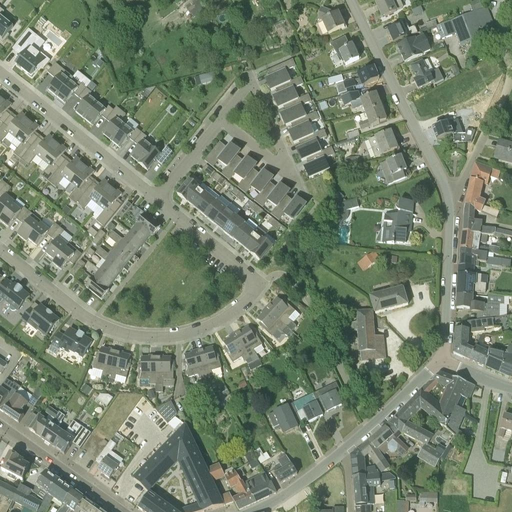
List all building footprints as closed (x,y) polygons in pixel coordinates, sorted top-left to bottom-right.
[(191,17),(204,8),(198,0),(194,0),(184,7),(191,17)] [(403,9),(398,0),(386,0),(376,5),(380,12),(382,11),(385,17),(396,12),(403,9)] [(479,0),(470,3),(473,11),(483,8),(480,0),(479,0)] [(0,8),(0,41),(3,44),(9,36),(9,35),(8,36),(8,35),(13,27),(1,17),(4,12),(0,8)] [(487,8),(437,27),(442,40),(456,35),(461,47),(475,41),(476,44),(493,37),(491,30),(490,29),(494,28),(487,8)] [(331,17),(330,15),(331,13),(322,9),(318,19),(322,21),(329,35),(344,28),(338,14),(331,17)] [(428,30),(437,27),(435,21),(425,24),(428,30)] [(394,44),(407,38),(417,33),(415,27),(409,29),(406,23),(388,31),(394,44)] [(29,30),(15,47),(25,54),(22,58),(16,65),(32,77),(40,67),(44,69),(50,61),(38,52),(29,44),(35,36),(29,30)] [(430,51),(424,37),(416,40),(415,39),(397,47),(405,64),(423,55),(422,55),(430,51)] [(349,47),(345,38),(331,45),(337,53),(339,52),(344,62),(346,66),(359,60),(352,45),(349,47)] [(291,83),(290,83),(285,72),(296,67),(293,60),(267,72),(270,78),(266,80),(271,92),(276,90),(291,83)] [(434,72),(428,61),(423,63),(422,63),(412,68),(418,80),(414,82),(418,89),(432,82),(434,86),(444,81),(438,70),(434,72)] [(48,91),(57,98),(73,78),(55,64),(48,74),(56,80),(48,91)] [(459,73),(457,67),(451,70),(454,75),(459,73)] [(379,79),(374,68),(358,76),(360,80),(363,86),(363,87),(379,79)] [(79,72),(75,78),(88,89),(93,83),(79,72)] [(217,81),(214,73),(200,77),(202,85),(217,81)] [(342,82),(341,77),(327,80),(329,86),(342,82)] [(57,98),(65,105),(74,94),(79,98),(79,99),(86,89),(73,78),(57,98)] [(301,78),(290,83),(291,83),(276,90),(278,96),(273,98),(279,110),(283,108),(298,101),(298,100),(293,90),(304,85),(301,78)] [(343,84),(336,86),(338,95),(347,93),(347,94),(355,92),(354,88),(355,88),(363,86),(360,80),(343,84)] [(146,100),(155,88),(145,90),(140,96),(146,100)] [(92,93),(86,89),(79,99),(84,103),(76,113),(84,120),(97,104),(89,97),(92,93)] [(358,93),(341,97),(345,107),(351,105),(353,110),(363,107),(366,114),(381,108),(376,95),(369,98),(369,97),(361,100),(358,93)] [(283,108),(286,113),(281,115),(286,127),(291,125),(306,119),(306,118),(301,107),(311,103),(308,96),(298,100),(298,101),(283,108)] [(5,103),(1,100),(0,101),(0,129),(13,114),(12,114),(11,116),(6,112),(12,106),(6,102),(5,103)] [(326,107),(325,103),(318,106),(320,111),(322,110),(322,109),(326,107)] [(114,111),(109,107),(106,111),(97,104),(84,120),(93,127),(101,117),(106,121),(114,111)] [(117,108),(114,111),(106,121),(111,125),(103,135),(112,142),(125,126),(120,123),(126,116),(117,108)] [(368,121),(359,125),(361,131),(371,127),(379,124),(379,123),(386,121),(381,108),(366,114),(368,121)] [(294,145),(299,143),(314,136),(313,135),(309,125),(319,120),(316,113),(306,118),(306,119),(291,125),(294,131),(289,133),(294,145)] [(13,115),(13,114),(0,129),(0,143),(1,144),(9,134),(15,139),(29,123),(25,120),(26,118),(21,114),(16,120),(12,117),(13,115)] [(118,134),(112,142),(116,146),(120,149),(125,144),(129,139),(134,143),(141,134),(153,119),(147,115),(138,126),(130,119),(125,126),(118,134)] [(462,135),(457,120),(432,129),(437,142),(453,136),(453,144),(471,144),(475,132),(466,131),(465,135),(462,135)] [(21,160),(40,137),(40,136),(38,138),(34,135),(39,128),(34,124),(32,126),(29,123),(15,139),(22,144),(14,154),(21,160)] [(321,154),(321,153),(316,142),(327,138),(324,131),(313,135),(314,136),(299,143),(301,148),(297,150),(302,162),(307,160),(321,154)] [(346,135),(347,140),(359,137),(358,132),(346,135)] [(375,158),(382,155),(397,149),(391,133),(377,138),(369,141),(375,158)] [(134,143),(139,147),(131,158),(139,164),(139,165),(152,149),(144,142),(147,138),(141,134),(134,143)] [(41,137),(40,137),(21,160),(29,166),(37,156),(43,161),(56,145),(53,142),(54,140),(49,136),(44,143),(39,139),(41,137)] [(335,144),(337,149),(356,143),(355,138),(335,144)] [(495,158),(511,162),(511,144),(499,141),(495,158)] [(223,164),(227,168),(237,156),(240,153),(230,145),(227,150),(225,148),(226,148),(220,143),(205,162),(213,168),(218,161),(223,164)] [(60,148),(56,145),(43,161),(49,167),(41,176),(49,183),(68,159),(67,159),(66,161),(61,157),(67,150),(62,146),(60,148)] [(152,149),(139,165),(148,172),(156,161),(162,166),(172,153),(166,148),(161,155),(152,149)] [(332,148),(321,153),(321,154),(307,160),(309,166),(304,168),(310,180),(329,171),(324,160),(335,155),(332,148)] [(243,181),(244,181),(253,170),(256,166),(247,159),(243,163),(241,162),(242,161),(237,156),(227,168),(221,175),(229,181),(235,174),(243,181)] [(68,159),(49,183),(56,189),(64,179),(70,184),(84,167),(80,164),(82,163),(76,158),(71,165),(67,161),(68,159)] [(356,165),(354,158),(345,160),(347,168),(356,165)] [(406,171),(401,158),(395,160),(395,159),(381,165),(388,185),(407,178),(404,172),(406,171)] [(492,170),(476,164),(471,180),(483,184),(488,186),(492,170)] [(211,178),(215,173),(206,166),(202,171),(211,178)] [(87,171),(84,167),(70,184),(77,189),(69,199),(76,205),(95,181),(93,183),(89,179),(94,173),(89,169),(87,171)] [(260,194),(261,195),(270,183),(273,179),(263,172),(260,176),(258,175),(259,174),(253,170),(244,181),(243,181),(238,188),(246,195),(252,188),(260,194)] [(213,180),(218,183),(222,178),(217,175),(213,180)] [(218,183),(222,187),(226,182),(222,178),(218,183)] [(187,203),(199,189),(199,188),(190,180),(177,195),(187,203)] [(475,210),(481,213),(485,203),(479,200),(483,184),(471,180),(465,206),(475,210)] [(96,182),(95,181),(76,205),(84,211),(92,201),(98,206),(111,190),(108,187),(109,185),(104,181),(99,187),(94,184),(96,182)] [(260,194),(254,202),(262,208),(268,201),(272,204),(276,208),(277,208),(286,196),(286,197),(289,193),(285,189),(280,185),(277,190),(275,188),(270,183),(261,195),(260,194)] [(11,189),(7,185),(0,193),(0,197),(2,199),(0,202),(0,217),(1,218),(0,219),(0,220),(14,203),(6,196),(11,189)] [(208,196),(199,189),(187,203),(196,210),(208,196)] [(231,194),(236,198),(240,193),(235,189),(231,194)] [(115,193),(111,190),(98,206),(104,211),(96,221),(104,227),(123,204),(122,203),(121,205),(116,202),(122,195),(117,191),(115,193)] [(236,198),(241,202),(245,197),(240,193),(236,198)] [(338,193),(335,198),(340,202),(344,197),(338,193)] [(217,203),(208,196),(196,210),(205,217),(217,203)] [(292,201),(286,197),(286,196),(277,208),(276,208),(271,215),(279,221),(285,214),(294,221),(306,206),(297,198),(293,203),(291,202),(292,201)] [(406,244),(406,227),(410,227),(411,226),(413,204),(409,199),(406,202),(399,201),(399,203),(397,204),(396,205),(396,207),(397,209),(399,210),(399,212),(400,212),(400,217),(385,215),(384,228),(386,230),(384,244),(394,245),(395,243),(406,244)] [(347,211),(359,208),(356,200),(337,205),(335,225),(337,225),(338,225),(339,224),(341,224),(342,223),(343,223),(344,222),(345,221),(346,220),(346,219),(347,218),(347,217),(347,215),(347,214),(347,212),(347,211)] [(124,217),(133,207),(128,202),(120,213),(124,217)] [(214,225),(226,210),(217,202),(217,203),(205,217),(205,218),(214,225)] [(15,203),(14,203),(0,220),(0,221),(9,228),(16,219),(20,223),(29,212),(24,208),(21,212),(13,205),(15,203)] [(254,213),(258,208),(253,204),(249,209),(254,213)] [(67,216),(72,210),(66,206),(62,211),(67,216)] [(502,236),(503,236),(504,236),(505,231),(496,229),(495,230),(481,228),(482,222),(474,221),(475,210),(465,206),(464,213),(463,232),(480,235),(481,235),(483,235),(487,236),(491,236),(493,235),(495,234),(501,236),(502,236)] [(254,213),(259,217),(263,212),(258,208),(254,213)] [(236,218),(226,210),(214,225),(224,233),(236,218)] [(26,242),(41,224),(42,223),(29,212),(20,223),(24,226),(17,235),(26,242)] [(151,236),(153,238),(160,229),(144,216),(137,225),(138,225),(151,236)] [(245,225),(236,218),(224,233),(233,240),(245,226),(245,225)] [(69,219),(64,225),(72,233),(77,228),(69,219)] [(272,219),(268,224),(273,228),(277,223),(272,219)] [(277,232),(282,227),(277,223),(273,228),(277,232)] [(49,231),(41,224),(26,242),(27,243),(28,240),(37,247),(47,235),(51,239),(60,228),(55,224),(49,231)] [(112,232),(116,228),(111,224),(107,228),(112,232)] [(145,243),(151,236),(138,225),(132,232),(145,243)] [(242,247),(254,233),(245,226),(233,240),(242,247)] [(64,232),(60,228),(51,239),(55,242),(46,254),(54,261),(52,263),(53,264),(68,246),(59,239),(64,232)] [(91,228),(87,233),(94,239),(98,234),(96,232),(93,229),(91,228)] [(254,233),(242,247),(251,254),(263,239),(266,235),(257,228),(254,233)] [(97,237),(101,241),(106,235),(101,231),(97,237)] [(115,252),(134,267),(139,260),(134,256),(140,250),(127,239),(124,242),(113,232),(108,238),(119,247),(115,252)] [(140,250),(145,243),(132,232),(127,239),(140,250)] [(461,250),(478,253),(488,254),(489,254),(493,255),(499,256),(500,249),(489,247),(489,248),(479,247),(479,244),(481,235),(480,235),(463,232),(461,250)] [(486,245),(487,236),(483,235),(481,235),(479,244),(486,245)] [(101,241),(97,237),(92,243),(96,246),(101,241)] [(273,247),(263,239),(251,254),(251,255),(260,262),(273,247)] [(68,244),(68,246),(53,264),(62,271),(69,262),(73,266),(82,255),(68,244)] [(105,266),(118,277),(124,270),(128,274),(134,267),(115,252),(111,257),(100,248),(95,254),(107,263),(105,266)] [(91,258),(95,253),(90,249),(86,254),(91,258)] [(479,262),(486,263),(488,254),(478,253),(461,250),(460,266),(475,267),(479,268),(479,262)] [(489,254),(488,254),(486,263),(486,266),(501,268),(502,260),(492,259),(488,258),(489,254)] [(305,267),(314,265),(312,255),(302,258),(305,267)] [(368,268),(375,264),(370,256),(363,260),(368,268)] [(81,261),(77,265),(82,269),(86,265),(81,261)] [(82,269),(77,265),(69,275),(74,279),(82,269)] [(99,273),(113,284),(118,277),(105,266),(99,273)] [(460,266),(459,275),(458,296),(472,298),(472,293),(474,275),(475,267),(460,266)] [(107,291),(107,290),(113,284),(99,273),(94,280),(107,291)] [(472,293),(484,294),(485,283),(481,283),(482,276),(474,275),(472,293)] [(109,292),(107,290),(107,291),(94,280),(93,279),(86,288),(102,301),(109,292)] [(11,289),(4,284),(0,289),(0,302),(1,303),(3,300),(10,306),(10,307),(10,308),(10,309),(10,310),(11,311),(12,312),(13,312),(14,312),(15,311),(16,311),(16,310),(18,312),(30,297),(23,291),(23,290),(18,286),(18,287),(15,285),(11,289)] [(404,295),(403,289),(370,298),(375,314),(377,314),(408,306),(405,294),(404,295)] [(487,305),(484,305),(484,313),(486,313),(486,320),(492,319),(497,318),(499,318),(499,306),(503,305),(504,301),(504,296),(499,296),(499,295),(488,294),(487,305)] [(471,304),(472,298),(458,296),(457,309),(471,309),(471,304)] [(266,308),(292,332),(296,327),(293,324),(301,317),(285,302),(283,304),(277,299),(272,304),(271,303),(266,308)] [(484,313),(484,305),(484,304),(473,304),(471,304),(471,309),(471,314),(484,313)] [(59,321),(47,311),(41,306),(35,313),(30,309),(22,320),(27,324),(31,321),(40,328),(38,331),(46,338),(59,321)] [(292,332),(266,308),(261,313),(263,315),(257,320),(263,326),(261,328),(272,338),(272,337),(279,330),(287,337),(292,332)] [(374,338),(372,313),(357,313),(358,325),(352,325),(352,332),(358,332),(361,362),(385,359),(383,337),(374,338)] [(492,319),(486,320),(467,323),(455,324),(455,330),(468,331),(468,334),(484,332),(484,329),(493,328),(492,319)] [(235,334),(250,359),(256,355),(254,351),(262,346),(255,333),(252,335),(248,328),(242,332),(241,330),(235,334)] [(79,333),(78,334),(70,329),(66,338),(59,334),(49,352),(56,356),(60,349),(68,354),(69,351),(82,359),(92,342),(84,337),(85,336),(84,335),(80,333),(79,333)] [(453,354),(466,360),(466,358),(467,348),(468,334),(468,331),(455,330),(453,354)] [(250,359),(235,334),(229,338),(230,339),(223,343),(227,350),(225,351),(233,364),(242,358),(244,362),(245,362),(250,359)] [(489,356),(489,352),(489,349),(482,345),(486,336),(480,337),(477,343),(469,361),(485,368),(489,356)] [(469,361),(477,343),(475,342),(472,348),(467,348),(466,358),(466,360),(469,361)] [(511,345),(508,347),(506,356),(502,376),(511,380),(511,376),(511,345)] [(205,349),(198,351),(206,378),(213,376),(212,372),(222,369),(217,355),(215,356),(213,348),(205,350),(205,349)] [(108,379),(112,367),(116,351),(109,349),(109,351),(101,349),(99,356),(97,356),(93,370),(103,373),(102,377),(108,379)] [(116,351),(112,367),(108,379),(109,379),(114,381),(115,381),(116,376),(126,379),(130,365),(128,364),(130,357),(122,355),(123,353),(116,351)] [(206,378),(198,351),(191,352),(192,354),(184,356),(187,364),(184,365),(188,379),(198,376),(200,380),(206,378)] [(502,376),(506,356),(489,352),(489,356),(485,368),(502,376)] [(156,386),(156,357),(149,357),(149,358),(141,358),(141,366),(139,366),(139,381),(140,381),(140,387),(149,387),(149,386),(156,386)] [(163,357),(156,357),(156,386),(156,393),(163,394),(163,388),(174,388),(175,381),(174,381),(173,366),(171,366),(171,358),(163,358),(163,357)] [(27,365),(34,370),(39,363),(32,358),(27,365)] [(46,368),(41,364),(37,369),(43,373),(46,368)] [(469,400),(474,386),(466,384),(440,374),(420,394),(412,401),(420,410),(439,425),(455,436),(466,412),(461,410),(466,399),(469,400)] [(0,410),(3,413),(15,395),(21,387),(14,383),(13,384),(7,380),(0,389),(0,410)] [(238,384),(241,390),(247,387),(245,381),(238,384)] [(340,393),(336,384),(313,395),(314,399),(322,416),(323,416),(322,415),(342,406),(336,395),(340,393)] [(85,385),(81,391),(87,396),(91,390),(85,385)] [(34,408),(44,392),(38,388),(27,404),(28,404),(34,408)] [(155,398),(153,391),(147,393),(150,400),(155,398)] [(264,400),(261,394),(255,397),(258,403),(264,400)] [(28,404),(27,404),(15,395),(3,413),(19,424),(24,416),(21,414),(28,404)] [(322,416),(314,399),(313,395),(293,404),(294,408),(295,408),(297,413),(303,424),(308,422),(309,423),(322,416)] [(108,396),(102,404),(107,408),(113,399),(108,396)] [(398,433),(403,435),(408,423),(420,410),(412,401),(407,406),(401,414),(390,427),(393,430),(398,433)] [(176,417),(178,415),(171,402),(155,410),(167,424),(176,417)] [(46,413),(55,420),(60,413),(60,412),(59,414),(50,408),(46,413)] [(303,424),(297,413),(295,408),(294,408),(282,414),(285,419),(278,422),(272,425),(275,432),(281,429),(284,435),(298,428),(297,427),(303,424)] [(57,429),(66,417),(60,413),(55,420),(52,425),(57,429)] [(505,431),(511,432),(511,417),(504,415),(498,437),(503,439),(505,431)] [(41,439),(51,425),(40,416),(37,420),(32,416),(25,425),(31,429),(30,431),(41,439)] [(408,423),(403,435),(424,446),(427,447),(428,446),(433,437),(408,423)] [(41,439),(54,448),(65,434),(57,429),(52,425),(51,425),(41,439)] [(206,469),(186,425),(134,480),(148,493),(179,460),(200,506),(189,509),(190,511),(205,511),(224,507),(219,497),(213,483),(206,469)] [(80,434),(70,427),(65,434),(54,448),(65,456),(73,444),(80,449),(91,434),(84,429),(80,434)] [(390,427),(386,430),(385,429),(381,433),(369,443),(377,451),(382,458),(389,452),(390,453),(395,453),(397,452),(402,458),(409,450),(398,439),(394,437),(398,433),(393,430),(390,427)] [(463,433),(458,430),(455,436),(461,438),(463,433)] [(111,441),(103,453),(108,457),(111,452),(116,445),(111,441)] [(382,458),(377,451),(369,443),(362,449),(366,456),(369,454),(382,474),(390,469),(382,458)] [(441,457),(445,460),(453,448),(449,445),(442,455),(441,457)] [(424,446),(417,458),(435,469),(441,457),(442,455),(428,446),(427,447),(424,446)] [(365,477),(364,471),(363,459),(366,456),(362,449),(358,451),(352,456),(353,478),(365,477)] [(108,457),(106,459),(97,471),(98,472),(98,471),(110,480),(109,480),(110,480),(119,467),(118,467),(113,464),(118,457),(111,452),(108,457)] [(23,481),(30,467),(23,464),(24,461),(10,454),(2,471),(11,475),(9,477),(15,480),(16,478),(23,481)] [(273,470),(276,475),(275,476),(280,485),(297,475),(292,466),(286,456),(278,461),(281,465),(273,470)] [(252,469),(259,465),(255,457),(247,461),(252,469)] [(213,483),(225,478),(223,473),(219,464),(206,469),(213,483)] [(239,511),(256,503),(250,493),(248,494),(241,482),(235,472),(233,469),(223,473),(225,478),(230,491),(234,488),(238,496),(232,499),(230,493),(219,497),(224,507),(232,504),(234,503),(239,511)] [(376,475),(375,469),(364,471),(365,477),(376,475)] [(47,472),(32,492),(44,501),(48,496),(59,481),(47,472)] [(376,475),(365,477),(353,478),(355,507),(368,506),(368,505),(374,505),(373,489),(380,488),(380,487),(379,476),(379,474),(376,475)] [(255,480),(245,485),(243,481),(241,482),(248,494),(250,493),(256,503),(276,494),(265,475),(255,480)] [(44,501),(43,504),(38,511),(47,511),(51,506),(50,505),(54,499),(63,506),(74,492),(59,481),(48,496),(44,501)] [(0,496),(12,503),(18,491),(0,482),(0,496)] [(38,511),(43,504),(30,497),(32,492),(20,486),(18,491),(12,503),(31,511),(38,511)] [(43,504),(44,501),(32,492),(30,497),(43,504)] [(76,511),(85,500),(74,492),(63,506),(58,511),(68,511),(71,509),(74,511),(76,511)] [(437,503),(437,493),(422,493),(422,503),(437,503)] [(142,511),(174,511),(149,494),(139,509),(142,511)] [(95,511),(98,509),(85,500),(76,511),(95,511)] [(407,511),(408,503),(398,502),(397,511),(407,511)]
